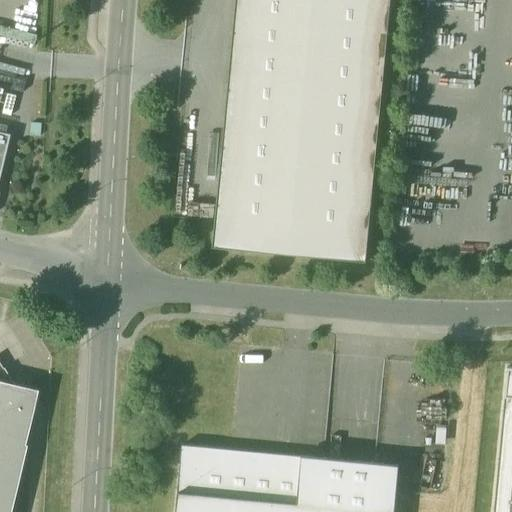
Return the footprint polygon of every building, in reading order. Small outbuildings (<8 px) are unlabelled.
[(236,0),(212,247),(363,262),(388,0),(236,0)] [(411,0),(411,21),(472,23),(472,0),(411,0)] [(454,104),(454,73),(406,72),(405,102),(454,104)] [(0,178),(10,135),(0,132),(0,178)] [(0,511),(10,511),(33,415),(5,368),(0,371),(0,511)] [(511,511),(511,398),(504,397),(492,511),(511,511)] [(182,446),(177,494),(296,505),(301,458),(182,446)] [(301,457),(301,458),(296,505),(177,494),(175,511),(393,511),(398,467),(301,457)]
